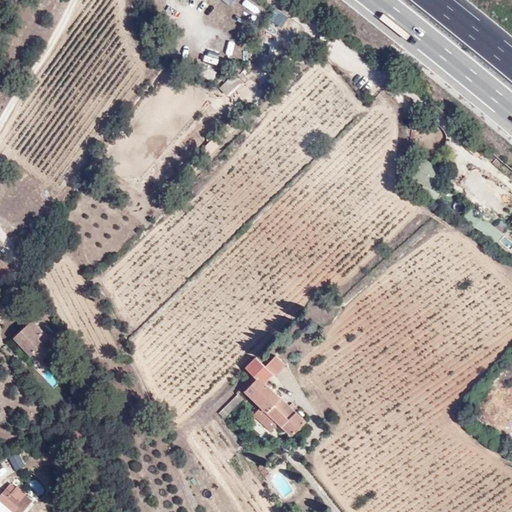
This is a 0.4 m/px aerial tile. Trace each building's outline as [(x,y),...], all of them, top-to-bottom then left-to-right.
[(273,9),(269,22),(284,27),(288,15),(273,9)] [(214,82),(218,72),(200,65),(196,74),(214,82)] [(219,86),(226,96),(248,80),(241,70),(219,86)] [(211,156),(220,143),(212,138),(203,151),(211,156)] [(414,181),(436,189),(444,168),(422,159),(414,181)] [(502,247),(508,238),(471,210),(464,219),(495,242),(502,247)] [(20,325),(24,329),(30,323),(24,317),(20,325)] [(47,355),(40,348),(46,342),(30,323),(24,329),(10,341),(27,360),(30,358),(35,365),(47,355)] [(278,356),(269,365),(278,375),(287,366),(278,356)] [(269,365),(265,366),(271,373),(276,377),(278,375),(269,365)] [(271,373),(265,366),(255,377),(257,380),(248,390),(266,409),(280,424),(292,435),(305,424),(295,414),(298,411),(291,404),(288,407),(263,381),(271,373)] [(280,424),(266,409),(259,416),(272,431),(280,424)] [(8,461),(11,467),(21,461),(18,455),(8,461)] [(263,466),(258,469),(264,478),(269,474),(263,466)] [(23,511),(32,501),(23,494),(18,500),(5,490),(0,495),(0,502),(3,505),(11,511),(23,511)]
